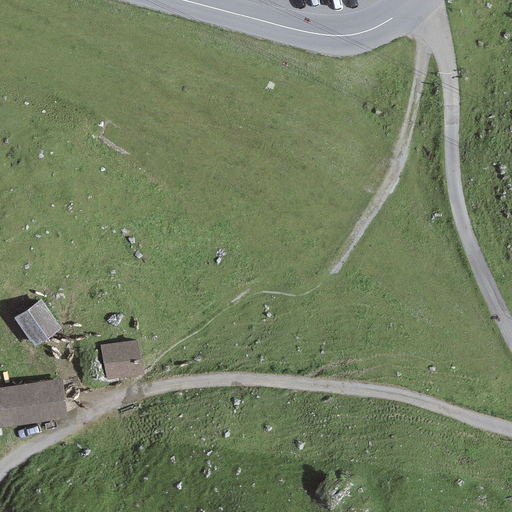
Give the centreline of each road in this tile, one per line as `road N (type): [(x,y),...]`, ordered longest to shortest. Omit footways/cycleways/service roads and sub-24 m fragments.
road 1 (track): [(126,396),(233,380),(412,396),(511,428)]
road 2 (track): [(511,328),(467,240),(452,165),(451,78),(432,13)]
road 3 (track): [(336,270),(390,193),(432,13)]
road 4 (tertiary): [(180,0),(340,36),(376,27),(412,0)]
road 5 (track): [(0,474),(126,396)]
